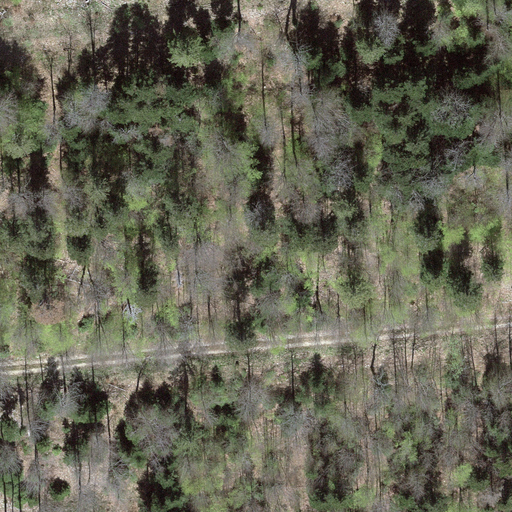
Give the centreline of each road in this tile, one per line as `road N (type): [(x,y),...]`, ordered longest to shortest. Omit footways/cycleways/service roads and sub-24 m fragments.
road 1 (track): [(511,329),(0,375)]
road 2 (track): [(274,0),(0,31)]
